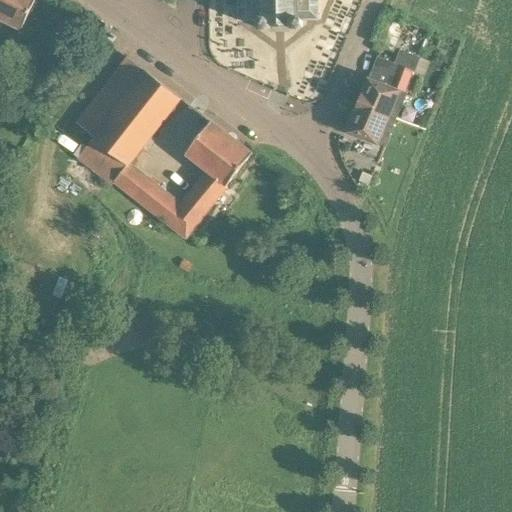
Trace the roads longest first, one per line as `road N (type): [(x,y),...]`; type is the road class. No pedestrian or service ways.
road 1 (tertiary): [(342,511),(358,254),(337,192),(303,146)]
road 2 (tertiary): [(303,146),(98,0)]
road 3 (residential): [(303,146),(328,109),(372,0)]
